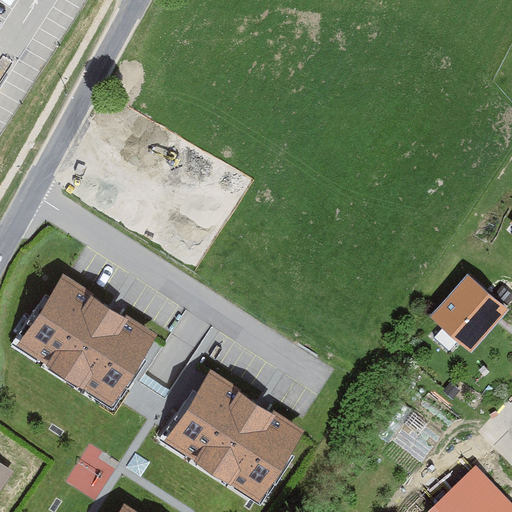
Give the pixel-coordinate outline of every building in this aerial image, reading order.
[(62,270),(17,341),(111,401),(156,331),(62,270)] [(468,270),(430,313),(471,348),(508,306),(468,270)] [(210,365),(163,436),(258,497),(304,426),(210,365)] [(0,484),(12,468),(0,459),(0,484)] [(115,511),(142,511),(124,500),(115,511)]
